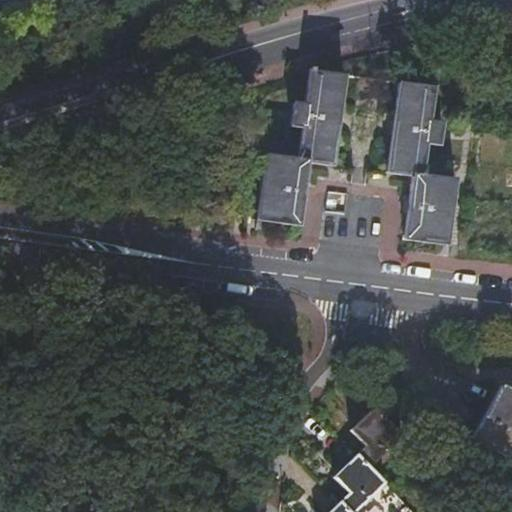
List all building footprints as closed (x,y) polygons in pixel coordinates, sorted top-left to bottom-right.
[(265,156),(256,221),(299,227),(307,163),(333,167),(343,77),(312,73),(313,70),(309,70),(305,105),(293,103),(292,115),(290,127),(302,128),(298,160),(265,156)] [(432,89),(398,84),(386,174),(412,178),(403,241),(446,247),(454,181),(420,177),(424,147),(437,148),(441,125),(428,123),(432,89)] [(511,393),(499,387),(472,439),(504,458),(510,448),(511,448),(511,393)] [(369,471),(401,439),(372,409),(348,432),(363,448),(355,457),(369,471)] [(345,511),(357,511),(384,486),(369,471),(355,457),(332,480),(346,495),(337,504),(345,511)]
